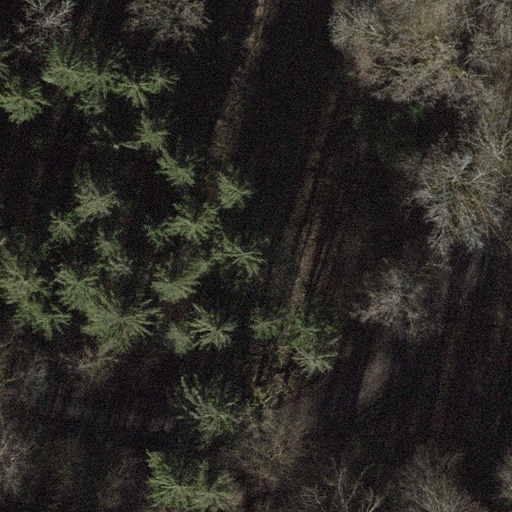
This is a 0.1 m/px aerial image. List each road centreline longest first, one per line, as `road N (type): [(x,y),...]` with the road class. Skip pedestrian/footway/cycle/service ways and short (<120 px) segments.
road 1 (track): [(511,199),(499,231),(321,417),(0,403)]
road 2 (track): [(499,231),(488,365),(455,437),(511,470)]
road 3 (track): [(455,437),(349,511)]
